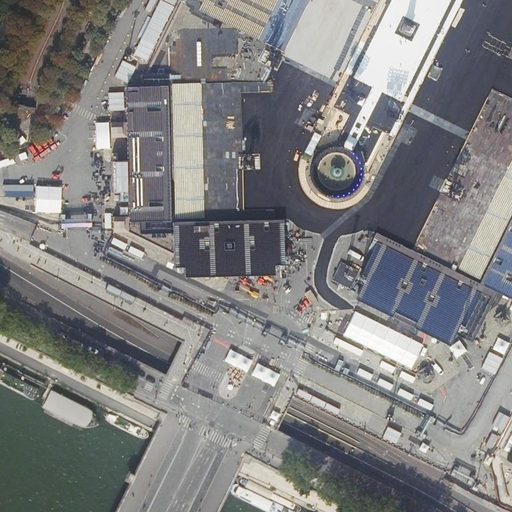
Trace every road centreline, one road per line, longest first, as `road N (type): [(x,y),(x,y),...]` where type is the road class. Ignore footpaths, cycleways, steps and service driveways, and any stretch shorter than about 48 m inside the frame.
road 1 (primary): [(58,0),(19,106),(22,162),(41,210),(74,256),(244,395)]
road 2 (primary): [(279,348),(290,298),(274,153),(340,13)]
road 3 (primary): [(293,0),(227,140),(231,191),(259,257),(230,325)]
road 4 (primary): [(0,268),(33,292),(244,395)]
road 5 (primary): [(244,395),(458,511)]
road 6 (tertiary): [(0,309),(215,418)]
road 7 (primary): [(215,418),(407,511)]
road 8 (primary): [(86,252),(230,325)]
road 9 (unknown): [(79,174),(179,173),(225,161)]
road 10 (primary): [(144,0),(80,128)]
road 11 (primary): [(80,128),(78,232),(86,252)]
